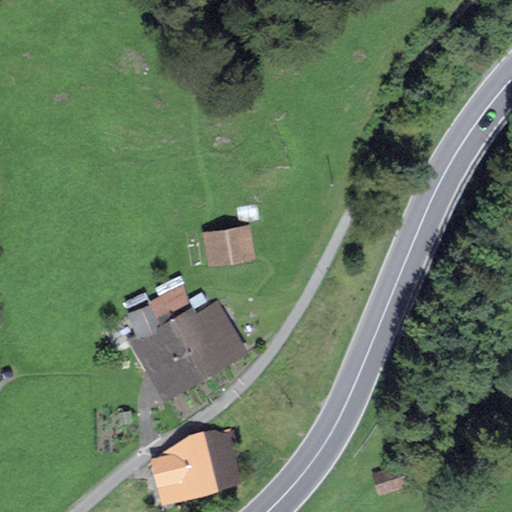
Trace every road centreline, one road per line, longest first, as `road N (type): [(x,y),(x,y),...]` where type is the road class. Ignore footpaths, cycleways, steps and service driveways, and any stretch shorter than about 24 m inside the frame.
road 1 (unclassified): [(78,511),(130,465),(239,392),(299,320),(392,109),(471,0)]
road 2 (secondary): [(511,82),(466,138),(435,194),(334,441),(278,511)]
